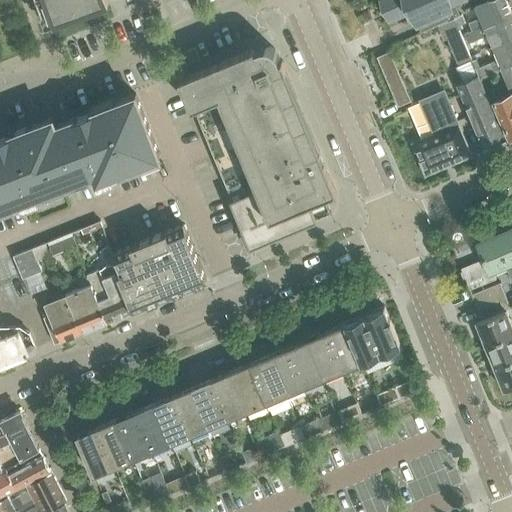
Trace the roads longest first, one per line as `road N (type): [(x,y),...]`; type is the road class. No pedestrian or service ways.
road 1 (residential): [(0,93),(67,80),(247,0)]
road 2 (residential): [(0,388),(232,299)]
road 3 (residential): [(391,224),(298,0)]
road 4 (residential): [(480,434),(391,224)]
road 5 (residential): [(232,299),(369,242),(391,224)]
road 6 (residential): [(391,224),(511,172)]
road 7 (residential): [(186,181),(232,299)]
